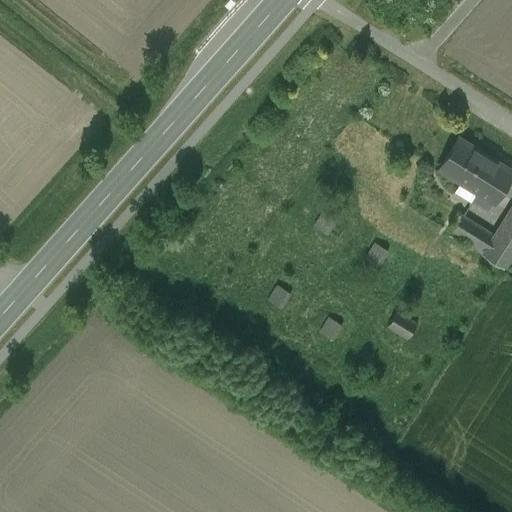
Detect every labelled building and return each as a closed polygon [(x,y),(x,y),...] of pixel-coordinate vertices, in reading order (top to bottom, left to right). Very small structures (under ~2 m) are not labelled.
[(511,171),(511,170),(457,137),(439,168),(494,201),(511,171)] [(511,249),(511,200),(498,223),(466,203),(452,225),(506,259),(511,249)] [(375,240),(366,257),(380,265),(389,248),(375,240)] [(269,297),(283,306),(293,291),(279,282),(269,297)] [(392,316),(388,325),(409,336),(414,327),(392,316)]
